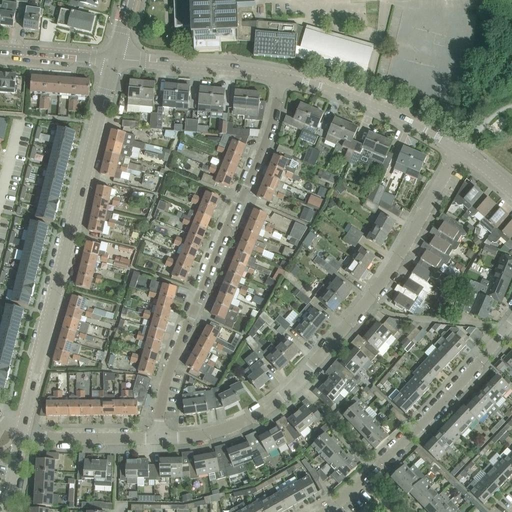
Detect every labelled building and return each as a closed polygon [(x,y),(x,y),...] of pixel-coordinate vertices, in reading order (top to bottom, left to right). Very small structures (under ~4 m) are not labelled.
[(175,0),(177,27),(195,26),(195,42),(194,42),(195,52),(221,51),(221,42),(236,41),(255,42),(254,56),(295,59),(296,48),(299,49),(297,58),(364,78),(374,45),(307,25),(306,28),(298,26),(298,25),(256,21),(256,27),(242,26),(242,12),(252,12),(252,11),(250,11),(250,7),(255,7),(254,0),(175,0)] [(15,14),(16,4),(2,2),(1,6),(0,12),(0,25),(13,27),(15,14)] [(43,11),(34,9),(27,8),(26,15),(25,15),(23,29),(38,31),(40,17),(42,17),(43,11)] [(91,32),(94,17),(61,9),(57,24),(91,32)] [(0,92),(14,94),(16,76),(16,75),(0,73),(0,92)] [(44,110),(47,78),(32,76),(30,92),(40,92),(39,110),(44,110)] [(60,94),(61,79),(47,78),(44,110),(48,110),(49,98),(48,98),(48,93),(60,94)] [(73,112),(75,80),(61,79),(60,94),(70,95),(68,111),(73,112)] [(78,95),(89,96),(90,81),(75,80),(73,112),(77,112),(78,95)] [(139,106),(142,82),(130,81),(128,105),(139,106)] [(142,82),(139,106),(153,107),(155,83),(142,82)] [(175,109),(177,85),(165,84),(163,108),(175,109)] [(188,110),(189,96),(190,86),(177,85),(175,109),(188,110)] [(199,97),(198,110),(210,112),(213,88),(200,87),(199,97)] [(213,88),(210,112),(223,113),(224,100),(225,90),(213,88)] [(234,101),(233,115),(245,116),(247,92),(235,91),(234,101)] [(245,116),(245,120),(250,120),(251,120),(257,121),(260,93),(247,92),(245,116)] [(286,116),(284,123),(302,130),(311,108),(300,103),(294,119),(286,116)] [(302,130),(299,139),(314,145),(318,137),(314,136),(323,113),(312,108),(311,108),(302,130)] [(331,127),(325,140),(336,145),(334,150),(334,151),(341,135),(346,123),(334,118),(331,127)] [(226,123),(225,135),(240,136),(240,129),(232,128),(233,124),(226,123)] [(341,135),(334,151),(340,153),(343,147),(348,149),(343,161),(349,163),(357,144),(352,142),(358,128),(346,123),(341,135)] [(56,138),(73,142),(75,132),(58,128),(56,138)] [(112,130),(109,141),(132,147),(147,151),(158,154),(162,155),(168,157),(169,154),(162,152),(163,149),(133,142),(135,136),(125,133),(121,133),(112,130)] [(357,144),(349,163),(355,166),(360,154),(371,159),(380,137),(369,132),(363,146),(357,144)] [(221,144),(219,148),(225,150),(229,151),(229,152),(241,157),(246,146),(244,145),(248,137),(244,136),(240,136),(225,135),(224,135),(221,144)] [(380,137),(371,159),(383,164),(388,151),(392,142),(380,137)] [(70,152),(73,142),(56,138),(53,148),(70,152)] [(109,141),(106,153),(125,157),(129,158),(132,147),(109,141)] [(291,157),(293,152),(279,146),(276,151),(285,154),(291,157)] [(405,174),(415,152),(403,147),(394,169),(405,174)] [(68,162),(70,152),(53,148),(51,158),(68,162)] [(308,165),(314,150),(309,148),(303,162),(308,165)] [(308,165),(314,167),(320,153),(314,150),(308,165)] [(229,152),(224,162),(237,167),(241,157),(229,152)] [(428,180),(419,175),(426,157),(415,152),(405,174),(417,179),(426,184),(428,180)] [(106,153),(103,163),(140,172),(141,172),(142,167),(127,164),(123,163),(125,157),(106,153)] [(297,159),(291,157),(285,154),(283,158),(274,155),(270,166),(300,178),(293,175),(295,170),(292,169),(298,164),(296,163),(297,159)] [(66,172),(68,162),(51,158),(48,168),(66,172)] [(224,162),(220,173),(233,178),(237,167),(224,162)] [(103,163),(101,175),(110,177),(114,178),(120,179),(121,172),(125,173),(139,176),(140,172),(103,163)] [(204,174),(201,181),(205,183),(214,187),(216,183),(228,188),(233,178),(220,173),(217,171),(210,169),(209,168),(204,166),(203,166),(201,169),(208,172),(219,176),(217,179),(204,174)] [(298,183),(300,178),(270,166),(266,176),(279,182),(281,176),(298,183)] [(63,182),(66,172),(48,168),(46,178),(63,182)] [(334,183),(336,176),(324,171),(321,178),(334,183)] [(154,176),(152,183),(159,185),(162,178),(154,176)] [(278,183),(279,182),(266,176),(261,187),(290,199),(292,194),(282,190),(284,185),(278,183)] [(61,192),(63,182),(46,178),(43,187),(61,192)] [(373,203),(381,184),(376,181),(368,198),(367,200),(373,203)] [(481,196),(483,194),(475,187),(472,190),(470,188),(471,187),(464,182),(453,201),(459,206),(461,206),(462,205),(468,210),(481,196)] [(378,206),(381,200),(387,186),(381,184),(373,203),(378,206)] [(344,190),(339,185),(334,189),(339,195),(344,190)] [(98,186),(95,198),(108,201),(111,189),(108,188),(98,186)] [(58,201),(61,192),(43,187),(41,197),(59,202),(59,201),(58,201)] [(290,199),(261,187),(257,197),(270,203),(273,197),(282,201),(284,197),(290,199)] [(320,187),(317,196),(326,199),(329,191),(320,187)] [(206,192),(202,203),(215,208),(219,197),(210,194),(206,192)] [(484,198),(481,196),(468,210),(466,212),(472,217),(474,216),(478,212),(484,217),(484,218),(493,207),(494,207),(496,204),(488,198),(485,201),(483,199),(484,198)] [(57,212),(59,202),(41,197),(38,208),(57,212)] [(313,197),(310,205),(319,209),(323,200),(313,197)] [(95,198),(93,209),(106,212),(108,201),(95,198)] [(379,206),(378,206),(373,203),(367,200),(363,206),(375,213),(379,206)] [(398,218),(402,212),(381,200),(378,206),(379,206),(398,218)] [(158,202),(156,209),(167,213),(170,206),(158,202)] [(200,208),(197,214),(210,219),(211,219),(215,208),(202,203),(200,208)] [(496,209),(494,207),(493,207),(484,218),(484,217),(479,223),(486,229),(488,227),(494,232),(506,218),(508,215),(500,209),(498,212),(496,210),(496,209)] [(53,222),(55,213),(57,213),(57,212),(38,208),(36,218),(53,222)] [(93,209),(91,220),(104,222),(105,218),(106,212),(93,209)] [(300,219),(309,223),(314,213),(304,209),(300,219)] [(254,210),(250,220),(262,226),(263,222),(266,214),(263,213),(254,210)] [(183,214),(181,219),(184,220),(190,223),(193,224),(206,230),(210,219),(197,214),(189,211),(187,216),(183,214)] [(395,222),(386,217),(382,215),(374,227),(388,235),(395,222)] [(469,230),(459,223),(450,218),(448,222),(449,223),(447,225),(444,223),(438,231),(441,233),(457,243),(457,242),(461,236),(462,237),(465,236),(469,230)] [(509,220),(506,218),(494,232),(487,240),(491,244),(492,242),(493,243),(496,243),(501,238),(506,243),(511,236),(511,221),(510,223),(508,221),(509,220)] [(91,220),(88,231),(98,233),(102,234),(104,222),(91,220)] [(246,231),(245,232),(257,237),(258,236),(260,229),(262,226),(250,220),(250,221),(247,227),(246,231)] [(46,236),(48,226),(31,221),(28,231),(46,236)] [(299,242),(307,228),(295,223),(289,237),(299,242)] [(193,224),(189,234),(202,240),(206,230),(193,224)] [(352,227),(347,233),(359,241),(363,234),(352,227)] [(381,247),(388,235),(374,227),(367,240),(381,247)] [(43,246),(46,236),(28,231),(26,242),(43,246)] [(309,246),(315,235),(309,231),(303,242),(309,246)] [(245,232),(241,242),(253,247),(257,248),(263,251),(265,246),(255,242),(257,237),(245,232)] [(347,233),(343,240),(355,248),(359,241),(347,233)] [(460,244),(457,242),(457,243),(441,233),(439,236),(440,237),(439,239),(435,237),(429,246),(432,247),(448,257),(452,250),(453,251),(456,250),(460,244)] [(189,234),(185,245),(198,250),(202,240),(189,234)] [(511,236),(506,243),(504,245),(500,251),(505,253),(509,249),(510,250),(511,249),(511,236)] [(471,242),(476,247),(481,243),(476,238),(471,242)] [(175,241),(173,244),(179,247),(176,253),(180,255),(194,260),(198,250),(185,245),(181,243),(175,241)] [(41,256),(43,246),(26,242),(24,251),(41,256)] [(87,242),(84,253),(97,257),(101,258),(108,259),(108,256),(102,254),(103,252),(99,251),(100,245),(97,244),(87,242)] [(237,252),(237,253),(249,257),(253,247),(241,242),(237,252)] [(485,245),(483,251),(495,256),(498,249),(485,245)] [(133,254),(134,250),(120,246),(119,251),(133,254)] [(293,250),(285,247),(282,254),(289,258),(293,250)] [(451,258),(448,257),(432,247),(430,251),(431,251),(430,253),(426,251),(421,260),(423,262),(423,261),(439,271),(440,271),(444,265),(445,265),(447,265),(451,258)] [(362,249),(354,261),(366,270),(375,258),(366,252),(362,249)] [(38,266),(41,256),(24,251),(21,261),(38,266)] [(468,251),(465,256),(470,259),(473,254),(468,251)] [(84,253),(81,264),(95,267),(96,263),(97,257),(84,253)] [(237,253),(232,263),(255,272),(255,271),(269,277),(270,273),(247,263),(249,257),(237,253)] [(178,260),(176,266),(189,271),(194,260),(180,255),(178,260)] [(329,256),(324,262),(337,272),(341,267),(342,265),(338,263),(333,259),(329,256)] [(317,257),(313,262),(333,277),(337,272),(324,262),(317,257)] [(511,261),(501,257),(494,272),(511,279),(511,275),(511,261)] [(101,258),(100,262),(106,263),(106,264),(129,270),(129,268),(130,265),(129,265),(118,262),(107,259),(108,259),(101,258)] [(340,261),(338,263),(342,265),(341,267),(346,271),(346,272),(350,275),(358,281),(366,270),(354,261),(353,262),(347,258),(344,263),(340,261)] [(36,276),(38,266),(21,261),(19,271),(36,276)] [(442,273),(440,271),(439,271),(423,261),(423,262),(421,265),(422,266),(421,268),(417,265),(412,274),(414,276),(415,276),(427,283),(431,277),(436,280),(438,279),(442,273)] [(282,262),(279,269),(286,272),(289,265),(282,262)] [(232,263),(228,273),(240,278),(243,272),(253,276),(255,272),(232,263)] [(457,263),(455,267),(463,272),(465,269),(457,263)] [(81,264),(79,276),(92,279),(95,267),(81,264)] [(174,271),(172,276),(176,278),(185,282),(189,271),(176,266),(174,271)] [(34,285),(36,276),(19,271),(16,281),(35,286),(35,285),(34,285)] [(286,271),(282,277),(297,289),(300,292),(304,286),(286,271)] [(468,272),(465,280),(471,282),(471,281),(473,281),(475,275),(468,272)] [(488,288),(504,295),(511,279),(494,272),(488,288)] [(228,273),(224,284),(236,289),(240,291),(246,293),(252,296),(254,292),(237,285),(240,278),(228,273)] [(79,276),(76,287),(86,289),(89,290),(91,282),(92,279),(79,276)] [(433,287),(427,283),(415,276),(414,276),(412,279),(413,280),(412,282),(408,280),(403,289),(406,290),(418,298),(418,297),(422,291),(427,294),(430,293),(433,287)] [(135,288),(138,279),(133,277),(130,287),(135,288)] [(274,282),(267,278),(264,284),(271,288),(274,282)] [(351,290),(343,283),(338,279),(329,290),(323,286),(342,301),(351,290)] [(32,296),(35,286),(16,281),(14,291),(32,296)] [(504,295),(488,288),(473,281),(471,281),(471,282),(468,289),(472,291),(463,311),(485,320),(488,314),(490,315),(493,309),(490,308),(494,300),(501,303),(504,295)] [(151,288),(150,293),(156,295),(160,296),(173,300),(177,288),(167,285),(163,284),(157,283),(155,289),(151,288)] [(220,294),(232,299),(236,289),(224,284),(220,294)] [(333,312),(342,301),(323,286),(314,296),(320,300),(320,301),(333,312)] [(297,289),(292,295),(306,306),(307,307),(311,301),(300,292),(297,289)] [(425,301),(418,297),(418,298),(406,290),(404,293),(405,294),(403,296),(400,294),(394,303),(398,305),(397,307),(402,311),(403,309),(413,314),(417,307),(418,308),(421,308),(425,301)] [(28,306),(31,296),(32,297),(32,296),(14,291),(11,302),(28,306)] [(442,293),(439,299),(445,303),(449,297),(442,293)] [(220,294),(215,305),(237,314),(240,309),(229,305),(232,299),(220,294)] [(73,296),(69,307),(83,311),(86,313),(89,313),(93,314),(94,309),(90,308),(90,307),(84,305),(86,300),(82,299),(73,296)] [(160,296),(157,306),(170,310),(173,300),(160,296)] [(254,296),(252,303),(261,306),(265,300),(254,296)] [(21,319),(24,309),(6,305),(4,315),(21,319)] [(215,305),(211,315),(220,318),(223,320),(227,321),(224,327),(231,330),(237,314),(215,305)] [(157,306),(154,317),(167,321),(170,310),(157,306)] [(69,307),(66,318),(80,322),(83,311),(69,307)] [(434,307),(429,313),(435,317),(439,312),(434,307)] [(94,309),(93,314),(101,317),(112,320),(114,314),(95,308),(94,309)] [(327,319),(319,313),(315,309),(305,321),(317,331),(327,319)] [(253,321),(258,313),(252,310),(249,319),(253,321)] [(86,313),(85,317),(100,321),(101,317),(93,314),(89,313),(86,313)] [(251,338),(266,323),(270,327),(274,322),(263,313),(259,317),(248,335),(251,338)] [(19,330),(21,319),(4,315),(1,325),(19,330)] [(305,321),(298,315),(291,323),(293,325),(291,328),(295,331),(295,332),(307,342),(317,331),(305,321)] [(275,321),(286,331),(290,326),(280,316),(275,321)] [(154,317),(151,328),(164,332),(167,321),(154,317)] [(66,318),(63,328),(87,336),(90,325),(80,322),(66,318)] [(395,340),(393,337),(397,332),(386,322),(382,326),(378,322),(370,331),(389,347),(395,340)] [(412,332),(416,328),(411,324),(407,328),(412,332)] [(0,335),(16,340),(19,330),(1,325),(0,330),(0,335)] [(219,332),(216,331),(208,326),(202,337),(233,354),(239,342),(234,339),(230,346),(218,339),(221,334),(219,333),(219,332)] [(63,328),(60,340),(73,344),(73,343),(75,339),(79,340),(79,338),(91,342),(93,342),(94,338),(87,336),(63,328)] [(139,332),(138,336),(161,343),(161,342),(164,333),(164,332),(151,328),(150,333),(145,331),(144,334),(139,332)] [(414,339),(420,332),(416,328),(412,332),(408,336),(406,338),(411,342),(411,341),(415,344),(417,342),(414,339)] [(421,340),(421,341),(428,333),(423,329),(420,332),(414,339),(417,342),(418,343),(421,340)] [(469,339),(460,330),(458,329),(451,329),(446,333),(443,333),(441,336),(441,338),(458,354),(466,345),(465,344),(469,339)] [(388,348),(389,347),(370,331),(363,339),(367,343),(363,347),(375,357),(379,353),(383,356),(389,349),(388,348)] [(0,346),(14,349),(16,340),(0,335),(0,346)] [(138,336),(136,340),(139,341),(137,348),(141,349),(145,350),(158,354),(161,343),(138,336)] [(231,357),(233,354),(202,337),(196,347),(210,354),(213,349),(214,350),(215,349),(231,357)] [(245,341),(244,342),(253,353),(259,349),(250,337),(245,341)] [(450,362),(458,354),(441,338),(434,347),(437,349),(450,362)] [(60,340),(56,351),(70,355),(70,354),(74,356),(80,358),(80,357),(89,360),(90,356),(77,352),(77,351),(71,349),(73,344),(60,340)] [(287,340),(277,350),(289,362),(299,352),(292,344),(287,340)] [(111,348),(118,350),(120,343),(113,341),(111,348)] [(0,356),(11,359),(14,349),(0,346),(0,356)] [(207,361),(210,354),(196,347),(191,357),(207,366),(208,365),(213,368),(215,365),(207,361)] [(370,363),(375,357),(363,347),(360,352),(355,348),(348,356),(362,369),(368,361),(370,363)] [(442,370),(450,362),(437,349),(434,347),(433,347),(436,350),(429,357),(442,370)] [(145,350),(142,361),(155,365),(158,354),(145,350)] [(267,350),(262,354),(268,360),(272,364),(279,371),(289,362),(277,350),(272,355),(267,350)] [(511,368),(511,350),(503,360),(510,367),(511,368)] [(56,351),(53,362),(63,364),(67,366),(70,355),(56,351)] [(262,372),(266,369),(253,353),(248,357),(255,365),(249,369),(254,375),(248,379),(257,390),(269,380),(262,372)] [(9,369),(11,359),(0,356),(0,367),(10,370),(10,369),(9,369)] [(357,374),(362,369),(348,356),(340,365),(345,369),(341,373),(356,386),(357,386),(360,382),(360,380),(359,377),(357,374)] [(203,374),(207,366),(191,357),(186,366),(198,373),(198,372),(203,374)] [(434,378),(442,370),(429,357),(421,366),(434,378)] [(500,360),(494,367),(499,371),(504,365),(500,360)] [(139,371),(139,372),(142,373),(152,376),(152,375),(155,365),(142,361),(139,371)] [(394,373),(402,364),(399,361),(391,370),(394,373)] [(427,386),(434,378),(421,366),(413,374),(415,377),(415,376),(427,387),(427,386)] [(0,378),(7,380),(10,370),(0,367),(0,378)] [(103,373),(103,381),(114,381),(114,374),(103,373)] [(345,399),(356,386),(341,373),(337,377),(333,373),(325,382),(345,399)] [(217,380),(206,374),(203,380),(214,386),(217,380)] [(511,388),(504,382),(497,375),(489,384),(502,397),(511,388)] [(133,392),(126,392),(126,416),(137,416),(137,407),(143,407),(151,379),(141,377),(138,376),(133,392)] [(429,388),(427,386),(427,387),(415,376),(415,377),(408,384),(421,397),(429,388)] [(384,378),(379,383),(383,386),(387,382),(387,381),(384,378)] [(337,407),(345,399),(325,382),(318,390),(322,394),(319,399),(330,409),(334,404),(337,407)] [(71,396),(69,397),(69,402),(69,416),(81,416),(81,402),(81,399),(81,392),(81,383),(76,383),(76,397),(75,396),(74,395),(71,394),(71,396)] [(213,390),(211,389),(214,406),(215,406),(215,410),(224,407),(224,408),(239,401),(237,397),(244,393),(240,384),(230,388),(231,391),(219,397),(217,389),(213,390)] [(413,405),(421,397),(408,384),(400,393),(413,405)] [(501,398),(502,397),(489,384),(481,392),(498,408),(505,401),(501,398)] [(366,394),(371,389),(367,386),(362,391),(366,394)] [(189,394),(182,395),(185,415),(195,414),(192,393),(192,387),(188,387),(189,394)] [(205,391),(192,393),(195,414),(208,412),(207,407),(214,406),(211,389),(210,391),(205,392),(205,391)] [(400,393),(399,393),(396,390),(388,398),(405,414),(413,405),(400,393)] [(47,402),(46,402),(46,416),(58,416),(58,402),(58,399),(58,391),(54,391),(54,397),(49,397),(47,399),(47,402)] [(99,398),(92,398),(92,402),(92,416),(103,416),(103,398),(103,392),(99,392),(99,398)] [(103,392),(103,398),(103,416),(114,416),(114,402),(114,395),(107,395),(107,392),(103,392)] [(114,402),(114,416),(126,416),(126,392),(122,392),(122,399),(119,399),(119,402),(114,402)] [(498,409),(498,408),(481,392),(473,400),(487,413),(492,418),(499,410),(498,409)] [(377,398),(386,407),(389,403),(380,395),(377,398)] [(365,412),(365,411),(368,408),(360,400),(357,403),(350,409),(343,416),(348,422),(346,424),(349,427),(365,412)] [(479,422),(487,413),(473,400),(466,408),(465,409),(477,420),(476,420),(479,422)] [(64,402),(58,402),(58,416),(69,416),(69,402),(64,402)] [(85,402),(81,402),(81,416),(92,416),(92,402),(85,402)] [(313,423),(315,425),(323,418),(313,406),(308,410),(304,406),(296,413),(308,427),(313,423)] [(465,409),(466,408),(464,406),(455,415),(469,428),(476,420),(477,420),(465,409)] [(394,415),(394,416),(402,424),(407,420),(398,411),(394,415)] [(359,433),(373,420),(365,412),(349,427),(352,430),(354,427),(359,433)] [(300,434),(308,427),(296,413),(287,420),(291,425),(286,428),(298,445),(298,446),(301,444),(297,439),(302,436),(300,434)] [(461,436),(469,428),(455,415),(448,423),(461,436)] [(365,443),(381,428),(373,420),(359,433),(364,438),(362,440),(365,443)] [(453,444),(461,436),(448,423),(440,432),(453,444)] [(322,431),(315,436),(318,440),(325,433),(329,429),(326,425),(321,429),(322,431)] [(298,445),(286,428),(281,432),(278,427),(268,433),(277,449),(286,444),(288,446),(291,444),(294,448),(298,445)] [(389,437),(382,429),(381,428),(365,443),(368,446),(370,444),(375,450),(389,437)] [(498,440),(506,432),(503,429),(495,437),(498,440)] [(445,453),(453,444),(440,432),(432,440),(445,453)] [(269,454),(277,449),(268,433),(258,438),(261,443),(256,446),(262,460),(264,464),(265,464),(263,459),(270,456),(269,454)] [(319,455),(335,440),(332,437),(330,439),(325,433),(318,440),(311,446),(319,455)] [(491,448),(498,440),(495,437),(487,445),(491,448)] [(327,463),(341,450),(336,445),(338,443),(335,440),(319,455),(327,463)] [(437,461),(445,453),(432,440),(424,448),(437,461)] [(262,460),(256,446),(250,448),(248,443),(237,447),(244,464),(250,462),(255,468),(264,464),(262,460)] [(483,456),(491,448),(487,445),(480,453),(483,456)] [(238,466),(244,464),(237,447),(227,451),(229,456),(223,458),(228,477),(239,474),(238,466)] [(424,462),(426,461),(429,457),(418,447),(414,452),(424,462)] [(511,453),(507,448),(500,456),(502,458),(504,460),(504,461),(511,468),(511,453)] [(335,471),(351,456),(348,453),(346,456),(341,450),(327,463),(335,471)] [(59,461),(59,454),(46,453),(46,460),(37,459),(36,471),(54,472),(55,460),(59,461)] [(475,465),(483,456),(480,453),(472,462),(475,465)] [(228,477),(223,458),(217,459),(216,454),(205,456),(208,474),(209,474),(210,481),(216,480),(217,479),(217,480),(228,477)] [(198,476),(208,474),(205,456),(194,458),(195,463),(188,464),(190,480),(199,479),(198,476)] [(339,484),(343,480),(357,467),(352,461),(354,459),(351,456),(335,471),(340,476),(336,480),(339,484)] [(507,480),(511,474),(511,468),(504,461),(504,460),(502,458),(494,467),(507,480)] [(161,478),(171,478),(171,459),(160,459),(160,465),(154,465),(154,481),(161,481),(161,478)] [(190,480),(188,464),(182,465),(182,459),(171,459),(171,478),(181,478),(181,480),(190,480)] [(304,468),(309,465),(305,459),(300,463),(304,468)] [(95,479),(96,461),(85,460),(84,466),(78,465),(78,481),(85,481),(85,479),(95,479)] [(127,484),(137,484),(137,478),(137,460),(126,460),(126,466),(120,466),(120,481),(127,481),(127,484)] [(154,481),(154,465),(148,465),(148,460),(137,460),(137,478),(137,484),(137,486),(144,486),(144,484),(148,484),(149,486),(154,486),(154,481)] [(94,485),(104,485),(112,486),(113,467),(107,467),(107,461),(96,461),(95,479),(94,485)] [(467,473),(475,465),(472,462),(464,470),(467,473)] [(290,468),(293,473),(297,470),(296,470),(301,466),(299,463),(294,466),(293,466),(290,468)] [(494,467),(493,467),(489,463),(481,472),(485,476),(486,475),(499,488),(507,480),(494,467)] [(395,474),(391,478),(399,486),(413,474),(417,469),(414,465),(409,470),(404,465),(403,466),(401,464),(393,472),(395,474)] [(454,477),(462,468),(458,465),(450,474),(454,477)] [(289,476),(293,473),(290,468),(285,471),(280,474),(282,478),(288,475),(289,476)] [(413,474),(399,486),(407,495),(410,493),(409,493),(420,482),(420,481),(422,479),(425,477),(417,469),(413,474)] [(54,484),(54,472),(36,471),(35,482),(54,484)] [(277,481),(282,478),(280,474),(270,479),(272,483),(277,481)] [(491,496),(499,488),(486,475),(485,476),(478,483),(491,496)] [(319,496),(314,487),(308,476),(298,482),(307,498),(313,495),(315,498),(319,496)] [(420,482),(409,493),(410,493),(417,501),(431,488),(434,485),(426,476),(425,477),(422,479),(420,481),(420,482)] [(317,485),(322,482),(319,477),(314,480),(317,485)] [(262,489),(272,483),(270,479),(266,482),(260,485),(262,489)] [(478,483),(474,480),(466,489),(483,505),(491,496),(478,483)] [(53,495),(54,484),(35,482),(35,494),(53,495)] [(301,502),(307,498),(298,482),(288,488),(299,507),(302,505),(301,502)] [(317,485),(322,494),(327,491),(322,482),(317,485)] [(295,509),(299,507),(288,488),(278,494),(287,510),(293,506),(295,509)] [(431,488),(417,501),(425,509),(438,496),(442,492),(438,496),(431,488)] [(438,496),(425,509),(427,511),(438,511),(446,504),(450,501),(442,492),(438,496)] [(52,507),(53,495),(35,494),(34,506),(52,507)] [(219,498),(218,494),(213,495),(208,496),(210,503),(219,501),(219,498)] [(282,511),(287,510),(278,494),(268,499),(275,511),(282,511)] [(275,511),(268,499),(266,495),(257,500),(259,504),(258,505),(262,511),(275,511)] [(446,504),(438,511),(455,511),(458,510),(450,501),(446,504)] [(262,511),(258,505),(259,504),(257,502),(247,508),(249,511),(262,511)]
